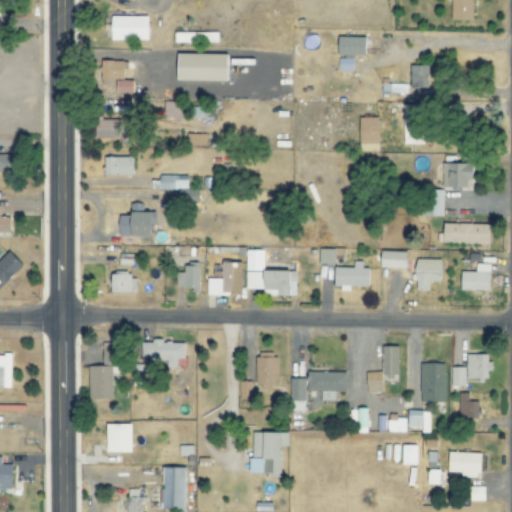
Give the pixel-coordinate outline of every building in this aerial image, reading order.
[(472,0),(451,0),(451,20),(472,20),(472,0)] [(149,39),(149,16),(112,16),(113,40),(149,39)] [(175,32),(175,43),(218,42),(218,31),(175,32)] [(338,54),(366,55),(366,36),(338,36),(338,54)] [(229,54),(178,53),(178,80),(228,81),(229,54)] [(340,69),(353,70),(354,56),(341,55),(340,69)] [(124,80),(125,61),(103,60),(103,79),(124,80)] [(432,91),(431,64),(410,65),(411,92),(432,91)] [(134,80),(117,80),(117,93),(134,93),(134,80)] [(164,118),(180,118),(181,101),(165,101),(164,118)] [(424,143),(424,104),(403,104),(404,144),(424,143)] [(379,142),(379,117),(360,117),(360,142),(379,142)] [(97,138),(121,138),(121,144),(131,145),(132,120),(97,120),(97,138)] [(188,145),(206,145),(206,134),(188,133),(188,145)] [(0,171),(19,172),(19,155),(0,154),(0,171)] [(104,157),(105,175),(134,174),(134,157),(104,157)] [(474,163),(443,163),(442,186),(468,187),(468,179),(474,179),(474,163)] [(188,175),(159,175),(160,190),(188,189),(188,175)] [(444,190),(426,189),(425,215),(443,215),(444,190)] [(119,235),(154,236),(154,212),(144,211),(145,204),(131,203),(131,215),(120,215),(119,235)] [(0,215),(0,209),(0,205),(0,232),(10,232),(11,216),(0,215)] [(490,224),(444,223),(443,243),(489,244),(490,224)] [(319,264),(334,265),(335,249),(320,248),(319,264)] [(0,287),(23,265),(10,251),(0,260),(0,287)] [(380,268),(407,268),(407,252),(381,251),(380,268)] [(416,290),(429,291),(429,281),(442,281),(442,259),(416,259),(416,290)] [(334,267),(334,286),(341,286),(341,290),(349,290),(349,287),(369,287),(369,268),(362,268),(362,261),(354,261),(354,267),(334,267)] [(207,294),(242,293),(241,262),(221,262),(221,270),(213,271),(213,278),(206,278),(207,294)] [(490,264),(475,264),(475,271),(461,271),(461,290),(490,290),(490,264)] [(200,265),(184,265),(184,272),(176,271),(176,289),(199,289),(200,265)] [(136,292),(136,275),(111,275),(111,292),(136,292)] [(177,368),(177,358),(185,358),(185,342),(146,341),(146,359),(166,360),(166,368),(177,368)] [(102,343),(103,365),(120,364),(119,342),(102,343)] [(398,346),(382,346),(382,379),(398,379),(398,346)] [(0,386),(10,387),(11,354),(0,354),(0,386)] [(451,367),(451,386),(465,386),(465,379),(488,378),(488,370),(490,370),(489,354),(466,354),(466,367),(451,367)] [(276,357),(255,358),(256,388),(277,388),(276,357)] [(420,402),(445,401),(444,363),(419,363),(420,402)] [(112,399),(111,365),(88,366),(89,399),(112,399)] [(346,391),(346,372),(308,371),(308,391),(346,391)] [(382,392),(381,371),(366,372),(366,393),(382,392)] [(289,410),(305,411),(305,378),(290,378),(289,410)] [(251,381),(239,381),(239,399),(251,399),(251,381)] [(468,393),(458,393),(458,418),(478,417),(478,401),(468,401),(468,393)] [(429,432),(429,410),(407,410),(407,425),(422,426),(422,432),(429,432)] [(405,431),(405,420),(389,419),(389,431),(405,431)] [(107,424),(107,452),(132,452),(132,424),(107,424)] [(288,446),(288,432),(252,432),(251,473),(266,473),(266,477),(281,477),(282,446),(288,446)] [(401,464),(416,464),(416,445),(401,445),(401,464)] [(481,453),(449,452),(448,472),(462,472),(461,477),(480,478),(481,453)] [(0,488),(12,489),(12,464),(1,464),(1,456),(0,455),(0,488)] [(185,468),(163,467),(162,509),(184,509),(185,468)] [(485,486),(470,487),(470,501),(485,501),(485,486)] [(141,489),(127,489),(126,511),(141,511),(141,489)]
